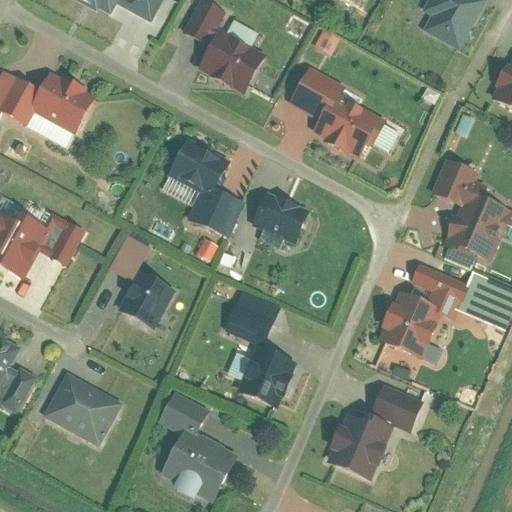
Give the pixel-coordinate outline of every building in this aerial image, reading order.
[(79,0),(79,1),(104,15),(107,11),(118,17),(124,6),(159,25),(172,0),(79,0)] [(429,18),(420,33),(463,57),(492,4),(484,0),(427,0),(421,13),(429,18)] [(231,19),(205,6),(185,44),(209,57),(199,76),(249,102),(270,62),(255,55),(262,41),(237,29),(231,41),(222,36),(231,19)] [(316,28),(308,46),(316,49),(324,31),(316,28)] [(329,31),(318,49),(335,59),(346,40),(329,31)] [(317,69),(296,107),(326,124),(320,136),(368,163),(378,146),(396,156),(408,135),(350,103),(356,91),(317,69)] [(511,72),(495,105),(511,113),(511,72)] [(0,73),(0,119),(23,132),(31,117),(76,140),(96,100),(50,77),(41,94),(0,73)] [(190,139),(173,176),(183,182),(176,198),(198,208),(192,221),(233,241),(251,204),(241,199),(247,185),(233,178),(240,163),(190,139)] [(488,175),(452,160),(437,196),(467,209),(451,249),(498,267),(508,242),(511,243),(511,207),(480,195),(488,175)] [(268,195),(252,231),(265,236),(260,246),(279,254),(284,243),(299,249),(314,215),(268,195)] [(0,269),(27,286),(43,259),(67,273),(88,237),(56,218),(53,222),(42,215),(43,213),(28,204),(22,213),(5,203),(0,212),(0,269)] [(106,225),(98,239),(112,246),(120,233),(106,225)] [(131,238),(114,271),(139,284),(124,315),(163,335),(185,293),(145,272),(156,250),(131,238)] [(199,256),(216,264),(224,248),(208,240),(199,256)] [(228,252),(223,266),(236,271),(241,257),(228,252)] [(406,293),(385,344),(432,364),(450,322),(462,327),(467,314),(511,333),(511,287),(481,275),(476,287),(429,267),(416,297),(406,293)] [(260,346),(240,395),(280,412),(286,398),(292,401),(302,378),(297,376),(302,364),(267,350),(279,321),(237,304),(226,332),(260,346)] [(0,392),(1,393),(0,395),(0,403),(25,417),(45,380),(27,370),(24,375),(17,371),(29,351),(14,342),(16,337),(0,328),(0,392)] [(75,375),(51,419),(75,432),(70,441),(87,450),(91,442),(106,450),(131,406),(75,375)] [(358,407),(334,469),(378,486),(400,429),(421,437),(434,405),(388,387),(378,414),(358,407)] [(172,394),(154,427),(176,440),(157,474),(213,507),(239,461),(198,437),(210,416),(172,394)]
